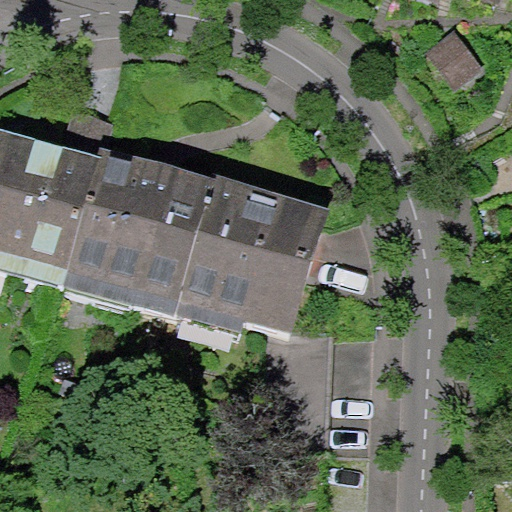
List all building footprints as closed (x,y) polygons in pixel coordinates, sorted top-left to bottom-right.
[(454,87),(474,72),(453,44),(433,59),(442,70),(454,87)] [(10,279),(61,294),(66,279),(100,167),(112,129),(73,116),(57,166),(19,155),(1,149),(0,151),(0,260),(14,265),(10,279)] [(100,167),(66,279),(134,300),(130,311),(176,325),(181,308),(260,332),(288,340),(290,335),(323,227),(243,203),(212,193),(209,200),(100,167)] [(326,408),(329,336),(290,335),(288,340),(260,332),(256,454),(324,456),(326,408)] [(511,477),(511,428),(481,428),(478,483),(511,484),(511,477)] [(254,454),(253,488),(254,488),(323,490),(323,480),(324,456),(256,454),(254,454)] [(322,511),(323,490),(254,488),(253,511),(322,511)]
